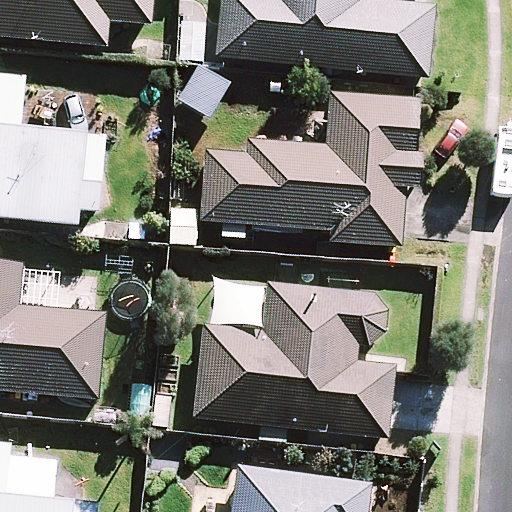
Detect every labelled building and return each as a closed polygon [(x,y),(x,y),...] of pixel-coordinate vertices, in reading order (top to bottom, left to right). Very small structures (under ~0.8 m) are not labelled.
[(0,0),(0,41),(105,51),(107,24),(149,28),(151,0),(0,0)] [(361,0),(221,0),(215,62),(424,81),(431,12),(361,5),(361,0)] [(33,71),(0,67),(0,211),(85,218),(87,203),(107,205),(114,127),(29,119),(33,71)] [(213,218),(229,218),(228,237),(252,238),(253,219),(337,223),(336,237),(409,240),(412,178),(426,178),(430,94),(336,90),(334,141),(217,136),(213,218)] [(204,205),(175,206),(176,243),(205,242),(204,205)] [(27,255),(0,252),(0,387),(103,395),(109,308),(24,302),(27,255)] [(392,287),(215,273),(204,417),(392,432),(397,361),(364,358),(366,339),(388,341),(392,287)] [(19,441),(0,439),(0,511),(103,511),(105,494),(15,486),(19,441)] [(158,442),(155,477),(185,480),(188,445),(158,442)] [(369,511),(373,478),(246,462),(239,511),(369,511)]
